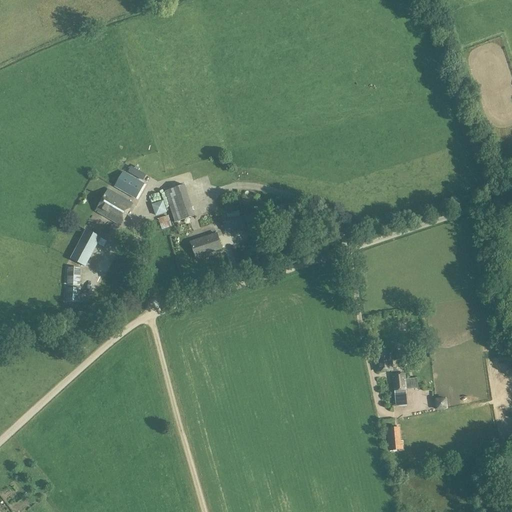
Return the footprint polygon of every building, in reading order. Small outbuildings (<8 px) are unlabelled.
[(122,173),(114,188),(137,200),(145,185),(122,173)] [(195,216),(185,185),(165,192),(175,223),(195,216)] [(133,204),(108,190),(96,212),(121,226),(133,204)] [(164,203),(166,203),(166,199),(151,202),(153,214),(165,211),(164,203)] [(166,214),(156,218),(161,229),(171,225),(166,214)] [(246,217),(250,239),(262,236),(257,215),(246,217)] [(225,232),(233,231),(231,222),(224,224),(225,232)] [(86,230),(71,259),(85,267),(101,238),(86,230)] [(217,234),(191,243),(196,258),(222,250),(217,234)] [(68,283),(78,284),(78,272),(68,272),(68,283)] [(66,288),(66,303),(81,304),(81,289),(66,288)] [(391,371),(393,371),(393,367),(392,361),(402,360),(401,352),(377,353),(378,362),(376,362),(377,372),(391,371)] [(393,371),(391,371),(392,376),(394,376),(395,393),(396,404),(407,403),(406,392),(406,390),(412,389),(411,379),(405,380),(405,375),(400,375),(400,372),(394,367),(393,367),(393,371)] [(435,399),(435,411),(446,411),(446,399),(435,399)] [(389,451),(402,450),(402,443),(400,443),(399,437),(388,438),(389,451)]
